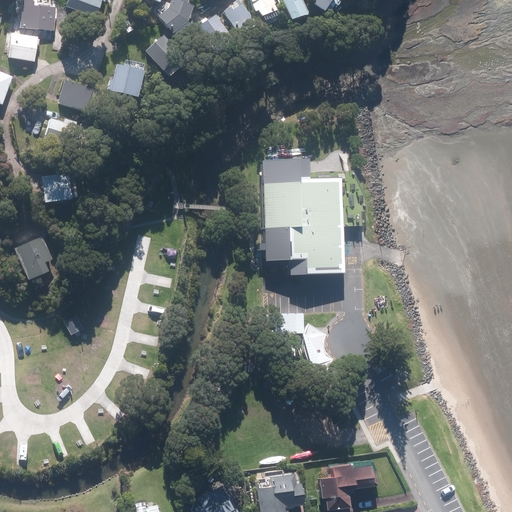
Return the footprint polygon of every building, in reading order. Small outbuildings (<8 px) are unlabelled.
[(63,0),(61,8),(90,18),(96,0),(63,0)] [(167,0),(165,9),(154,17),(168,35),(169,34),(171,36),(185,25),(184,24),(189,7),(182,5),(183,0),(167,0)] [(275,8),(276,7),(273,0),(250,0),(256,14),(261,12),(265,24),(280,18),(275,8)] [(279,0),(287,23),(304,17),(298,0),(279,0)] [(311,0),(315,3),(312,7),(321,14),(331,0),(311,0)] [(234,5),(236,8),(225,14),(241,39),(257,29),(240,1),(234,5)] [(18,6),(16,28),(50,31),(51,8),(18,6)] [(237,46),(217,18),(199,30),(219,59),(237,46)] [(7,34),(4,59),(31,62),(34,37),(7,34)] [(169,68),(179,59),(160,39),(142,55),(161,75),(162,73),(168,79),(174,74),(169,68)] [(107,80),(105,89),(109,90),(109,92),(135,99),(141,72),(114,66),(110,81),(107,80)] [(59,81),(52,103),(89,114),(96,92),(59,81)] [(47,118),(41,137),(66,145),(74,122),(61,118),(59,122),(47,118)] [(61,174),(35,177),(38,203),(65,200),(61,174)] [(267,229),(264,229),(265,257),(295,256),(296,274),(344,272),(342,232),(340,180),(265,183),(267,229)] [(10,249),(24,280),(45,271),(41,262),(48,259),(38,236),(10,249)] [(319,338),(321,335),(303,324),(301,328),(300,333),(299,337),(298,342),(298,347),(299,352),(300,356),(302,361),(304,365),(307,369),(310,373),(314,376),(318,379),(328,360),(325,358),(323,356),(321,353),(320,350),(319,347),(318,344),(319,341),(319,338)] [(353,511),(350,488),(380,485),(378,471),(373,471),(372,465),(354,467),(354,464),(335,467),(336,477),(322,479),(324,498),(325,498),(326,511),(353,511)] [(290,511),(290,506),(306,504),(304,483),(297,483),(296,474),(272,477),(274,486),(259,488),(262,511),(290,511)] [(193,511),(241,511),(232,493),(226,496),(221,487),(196,499),(193,510),(193,511)] [(149,501),(136,504),(138,511),(162,511),(163,511),(162,511),(160,511),(159,505),(150,507),(149,501)]
